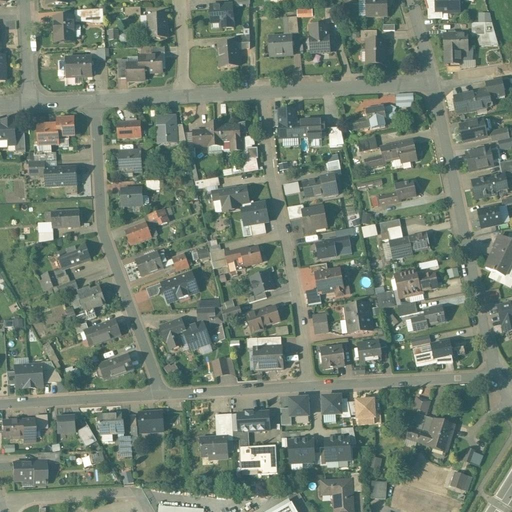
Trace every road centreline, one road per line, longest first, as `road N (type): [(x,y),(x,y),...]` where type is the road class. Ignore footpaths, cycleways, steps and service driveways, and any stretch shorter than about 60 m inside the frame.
road 1 (residential): [(95,102),(103,231),(158,394)]
road 2 (residential): [(493,372),(431,80)]
road 3 (residential): [(308,386),(261,93)]
road 4 (residential): [(308,386),(493,372)]
road 5 (residential): [(431,80),(261,93)]
road 6 (residential): [(0,402),(158,394)]
road 7 (residential): [(158,394),(308,386)]
